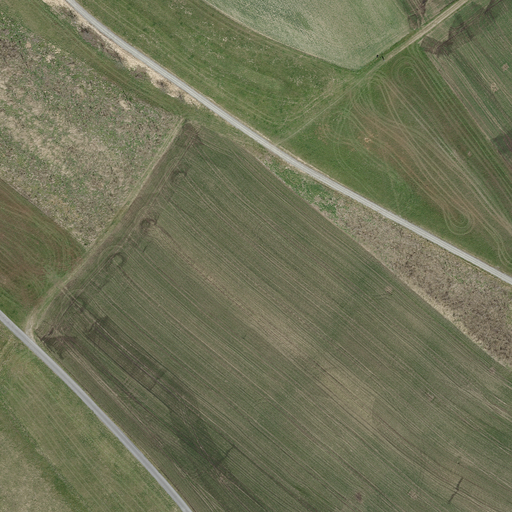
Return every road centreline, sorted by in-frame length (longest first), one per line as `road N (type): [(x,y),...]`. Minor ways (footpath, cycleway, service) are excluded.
road 1 (track): [(511,280),(269,145),(72,0)]
road 2 (track): [(25,335),(49,296),(160,186),(200,160),(269,145)]
road 3 (unclassified): [(0,310),(191,511)]
